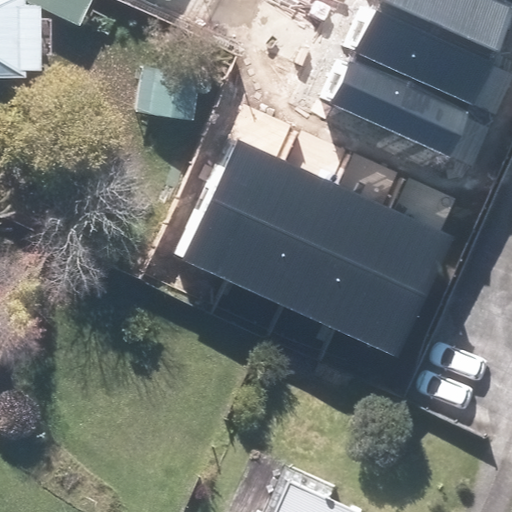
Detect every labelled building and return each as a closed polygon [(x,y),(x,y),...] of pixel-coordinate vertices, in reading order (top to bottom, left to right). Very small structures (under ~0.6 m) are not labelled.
[(53,56),(52,0),(0,0),(0,69),(34,69),(34,56),(53,56)] [(511,18),(511,0),(374,0),(331,99),(454,152),(511,18)] [(205,67),(136,59),(130,111),(199,119),(205,67)] [(232,137),(179,253),(395,352),(448,236),(232,137)] [(278,511),(406,511),(298,466),(278,511)]
